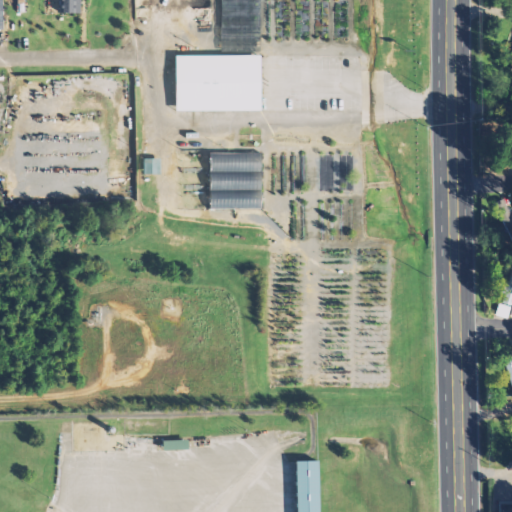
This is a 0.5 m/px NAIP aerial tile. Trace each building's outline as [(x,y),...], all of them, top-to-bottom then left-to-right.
[(60,0),(80,0),(80,12),(60,12),(60,0)] [(220,0),(220,37),(258,37),(258,0),(220,0)] [(175,54),(261,54),(261,109),(175,109),(175,54)] [(209,152),(260,152),(260,170),(209,170),(209,152)] [(159,174),(159,158),(142,158),(142,174),(159,174)] [(209,170),(260,170),(260,188),(208,187),(209,170)] [(208,187),(260,188),(260,206),(208,205),(208,187)] [(496,316),(509,319),(511,310),(511,270),(508,283),(503,282),(500,293),(502,294),(496,316)] [(160,439),(186,438),(186,448),(161,449),(160,439)] [(299,511),(321,511),(320,459),(317,459),(298,459),(299,511)] [(511,511),(511,501),(498,502),(497,511),(511,511)]
